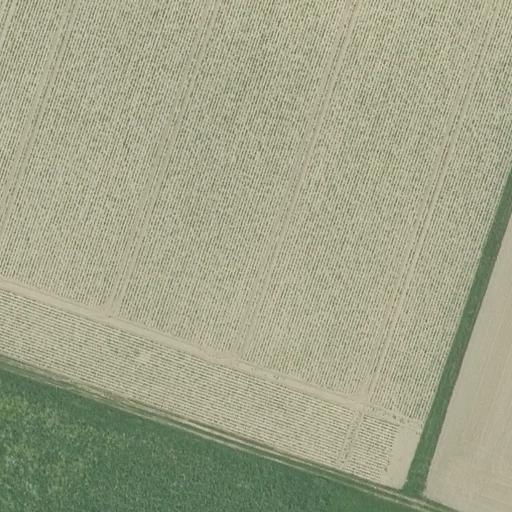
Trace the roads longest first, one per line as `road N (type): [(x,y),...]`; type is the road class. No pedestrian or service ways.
road 1 (track): [(392,511),(0,371)]
road 2 (track): [(511,249),(423,511)]
